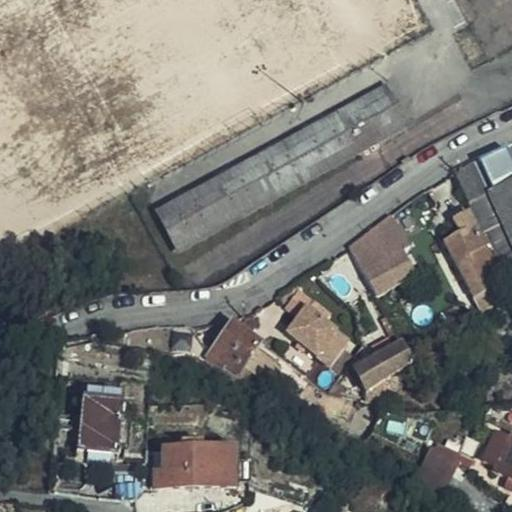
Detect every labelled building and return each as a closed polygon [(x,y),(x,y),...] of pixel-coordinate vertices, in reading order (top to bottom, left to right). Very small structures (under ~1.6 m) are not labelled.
[(387,93),(160,218),(178,251),(406,127),(387,93)] [(511,167),(505,152),(454,177),(468,207),(487,198),(511,250),(511,167)] [(421,197),(411,204),(422,220),(432,213),(421,197)] [(468,207),(511,298),(511,250),(487,198),(468,207)] [(389,221),(399,238),(424,223),(422,220),(411,204),(389,221)] [(479,314),(499,304),(496,298),(507,293),(486,252),(468,213),(452,222),(459,236),(443,245),(479,314)] [(389,221),(347,251),(374,298),(393,287),(399,298),(414,290),(404,273),(414,268),(399,238),(389,221)] [(293,313),(302,318),(307,311),(325,324),(330,316),(304,298),(293,313)] [(307,311),(302,318),(289,335),(334,368),(351,344),(325,324),(307,311)] [(243,323),(243,329),(249,334),(254,332),(257,328),(257,325),(255,320),(252,319),(246,320),(243,323)] [(207,357),(225,370),(229,365),(240,374),(246,377),(251,370),(272,385),(283,367),(259,350),(261,347),(232,326),(207,357)] [(486,342),(488,337),(488,336),(486,331),(481,329),(476,331),(474,336),(475,341),(481,344),(486,342)] [(440,356),(455,343),(444,331),(430,345),(440,356)] [(357,370),(369,393),(382,385),(413,367),(414,367),(404,348),(377,361),(377,360),(357,370)] [(382,385),(385,391),(391,401),(413,367),(382,385)] [(321,384),(327,388),(333,380),(327,375),(321,384)] [(333,380),(327,388),(331,391),(332,391),(338,383),(333,380)] [(279,385),(275,394),(298,404),(302,395),(279,385)] [(365,401),(373,403),(385,391),(382,385),(369,393),(365,401)] [(385,391),(373,403),(387,407),(391,401),(385,391)] [(119,456),(123,409),(81,406),(78,454),(119,456)] [(342,429),(365,443),(373,429),(351,416),(342,429)] [(511,440),(510,443),(496,436),(483,460),(497,467),(495,472),(511,480),(511,440)] [(55,452),(55,438),(8,445),(9,456),(55,452)] [(432,451),(458,465),(462,457),(435,444),(432,451)] [(450,479),(458,465),(432,451),(424,465),(450,479)] [(233,492),(233,457),(163,457),(163,478),(155,478),(155,492),(233,492)] [(417,480),(444,493),(450,479),(424,465),(417,480)] [(134,495),(145,494),(146,484),(134,484),(134,495)]
